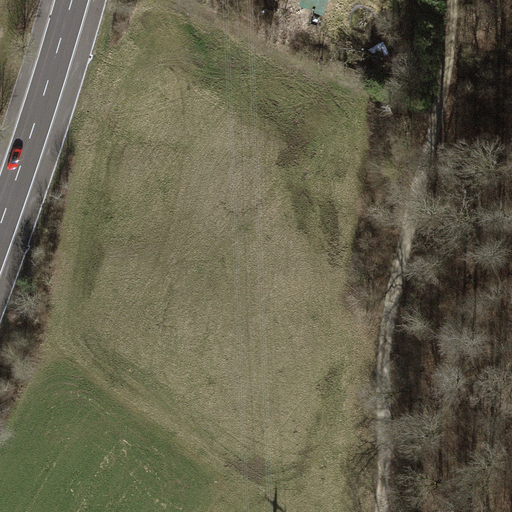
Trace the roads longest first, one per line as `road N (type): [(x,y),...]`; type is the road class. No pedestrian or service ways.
road 1 (track): [(452,0),(443,98),(394,292),(374,511)]
road 2 (primary): [(0,228),(73,0)]
